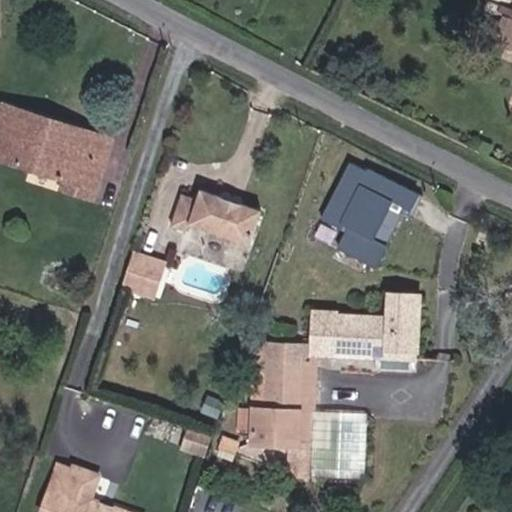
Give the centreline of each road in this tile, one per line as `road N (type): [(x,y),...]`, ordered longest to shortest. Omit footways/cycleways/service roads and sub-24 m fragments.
road 1 (unknown): [(203,33),(84,369),(90,418),(143,456)]
road 2 (unclassified): [(137,0),(511,187)]
